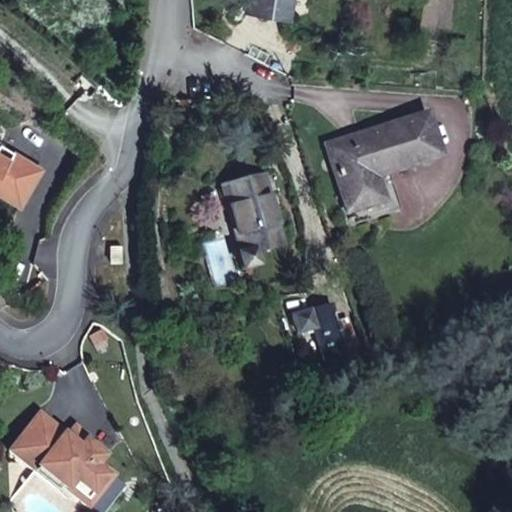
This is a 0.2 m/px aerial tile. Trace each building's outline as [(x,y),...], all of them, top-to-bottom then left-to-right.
[(288,0),(245,0),(244,10),(286,18),(288,0)] [(193,102),(177,101),(176,129),(191,129),(193,102)] [(425,115),(327,146),(330,157),(337,155),(341,167),(334,169),(347,211),(373,204),(364,175),(371,172),(372,177),(373,177),(438,157),(425,115)] [(13,154),(0,146),(0,165),(4,168),(13,154)] [(0,196),(19,208),(41,171),(13,154),(4,168),(0,165),(0,196)] [(341,167),(337,155),(330,157),(334,169),(341,167)] [(372,177),(371,172),(364,175),(373,204),(380,201),(373,177),(372,177)] [(283,244),(266,177),(220,189),(237,254),(235,254),(240,272),(257,267),(254,252),(283,244)] [(121,245),(110,245),(111,263),(121,263),(121,245)] [(346,320),(342,321),(340,313),(334,314),(331,304),(290,315),(296,333),(312,329),(322,364),(356,353),(346,320)] [(66,438),(79,449),(85,441),(87,439),(74,429),(66,438)] [(104,457),(85,441),(79,449),(66,438),(63,436),(45,457),(21,438),(8,454),(34,474),(38,470),(86,510),(113,477),(98,465),(104,457)]
